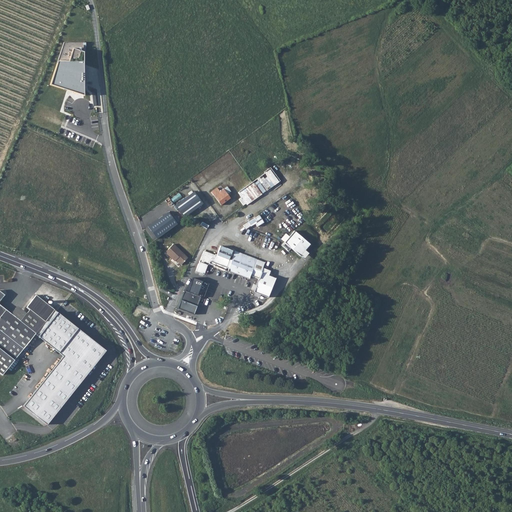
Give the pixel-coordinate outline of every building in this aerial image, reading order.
[(65,43),(58,61),(69,61),(73,48),(84,52),(84,43),(65,43)] [(58,61),(51,85),(84,95),(84,52),(73,48),(69,61),(58,61)] [(279,181),(271,169),(238,193),(246,204),(279,181)] [(230,198),(223,189),(219,191),(217,188),(211,192),(214,196),(221,205),(230,198)] [(194,192),(175,205),(183,217),(202,203),(194,192)] [(167,212),(147,226),(156,238),(176,224),(167,212)] [(259,213),(243,222),(246,229),(256,223),(258,226),(264,223),(259,213)] [(309,244),(294,231),(283,243),(302,259),(307,253),(304,251),(309,244)] [(165,252),(174,261),(175,261),(176,260),(178,262),(181,265),(188,258),(173,244),(165,252)] [(220,246),(216,256),(228,260),(232,251),(220,246)] [(216,256),(204,251),(201,260),(210,263),(225,269),(225,270),(226,268),(229,260),(228,260),(216,256)] [(231,260),(228,269),(250,277),(250,276),(258,278),(262,268),(264,262),(256,259),(235,251),(231,260)] [(208,265),(199,262),(196,271),(204,274),(208,265)] [(269,271),(262,268),(258,278),(253,292),(267,297),(274,279),(267,276),(269,271)] [(250,277),(228,269),(227,270),(249,278),(250,277)] [(200,297),(184,290),(177,308),(194,314),(200,297)] [(0,373),(21,348),(52,309),(34,294),(23,307),(26,310),(17,321),(0,307),(0,296),(2,294),(0,292),(0,373)] [(52,309),(21,348),(24,350),(35,336),(55,311),(52,309)] [(104,350),(55,311),(35,336),(61,358),(22,406),(45,425),(104,350)]
